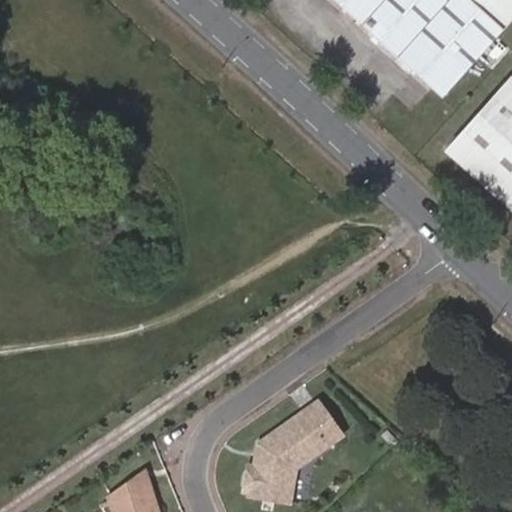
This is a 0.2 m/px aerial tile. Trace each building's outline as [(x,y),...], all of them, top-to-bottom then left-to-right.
[(511,0),(331,0),(439,97),(511,16),(511,0)] [(511,78),(443,156),(511,216),(511,78)] [(260,460),(253,465),(253,467),(248,471),(246,484),(250,489),(249,494),(290,501),(296,467),(341,433),(317,401),(297,415),(291,416),(285,420),(283,425),(257,443),(257,447),(262,451),(260,460)] [(257,447),(253,465),(260,460),(262,451),(257,447)] [(153,511),(142,475),(136,473),(103,496),(108,511),(153,511)]
